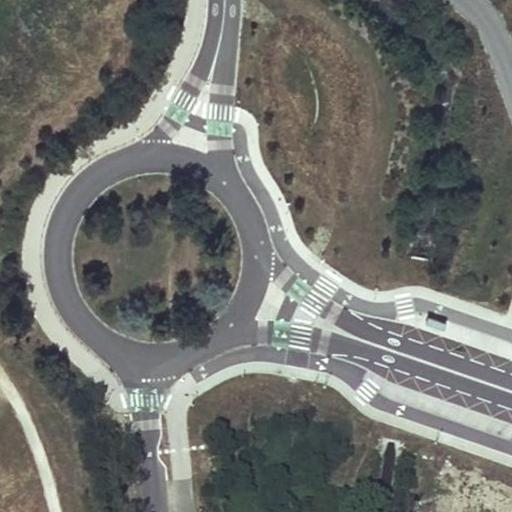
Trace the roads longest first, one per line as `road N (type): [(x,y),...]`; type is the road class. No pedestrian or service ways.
road 1 (unclassified): [(219,339),(303,336),(511,401)]
road 2 (unclassified): [(511,382),(343,320),(297,291),(257,249)]
road 3 (unclassified): [(142,159),(111,168),(65,213),(55,276),(85,332),(143,360)]
road 4 (unclassified): [(143,360),(155,511)]
road 5 (unclassified): [(225,185),(220,34)]
road 6 (unclassified): [(220,34),(178,114),(142,159)]
